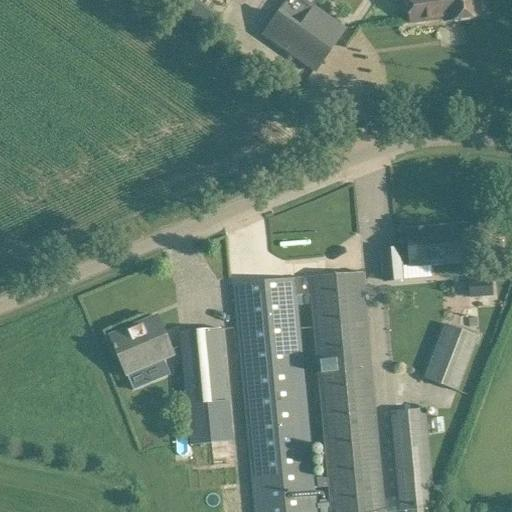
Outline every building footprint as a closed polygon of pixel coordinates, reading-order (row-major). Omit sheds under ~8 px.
[(344,30),(302,0),(285,0),(262,34),(315,71),(344,30)] [(483,15),(483,14),(480,0),(408,0),(411,22),(451,17),(451,19),(483,15)] [(192,2),(184,14),(192,20),(211,32),(219,20),(200,8),(192,2)] [(473,262),(472,245),(470,225),(454,227),(454,230),(442,232),(442,228),(421,230),(421,228),(417,228),(417,230),(407,231),(409,253),(399,254),(399,249),(381,251),(384,281),(403,280),(402,268),(473,262)] [(308,277),(310,297),(327,478),(317,479),(318,488),(314,488),(316,511),(297,308),(302,307),(301,295),(304,294),(303,278),(233,284),(254,511),(384,511),(363,293),(362,273),(308,277)] [(491,279),(467,281),(469,298),(493,296),(491,279)] [(146,379),(142,369),(155,364),(173,356),(156,316),(155,317),(157,320),(130,332),(128,328),(109,336),(113,345),(112,346),(114,350),(115,350),(126,376),(126,375),(131,385),(146,379)] [(457,390),(478,337),(444,324),(424,378),(457,390)] [(231,443),(227,401),(220,329),(180,333),(191,447),(231,443)] [(403,511),(427,511),(428,509),(431,509),(423,411),(390,413),(396,496),(398,496),(398,511),(403,511),(404,511),(403,511)]
